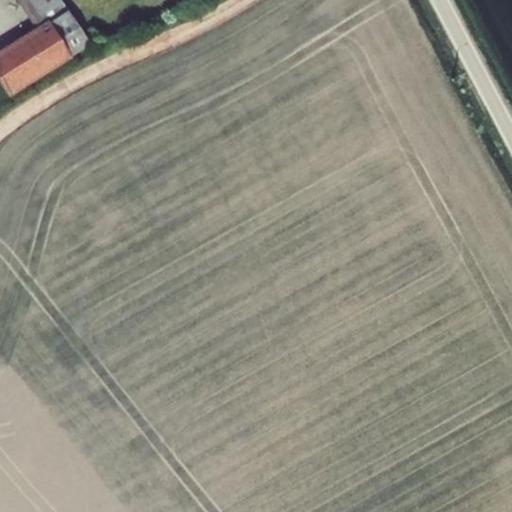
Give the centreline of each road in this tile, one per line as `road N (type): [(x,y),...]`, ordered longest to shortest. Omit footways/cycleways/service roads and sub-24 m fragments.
road 1 (track): [(233,0),(63,89),(0,133)]
road 2 (unclassified): [(438,0),(511,138)]
